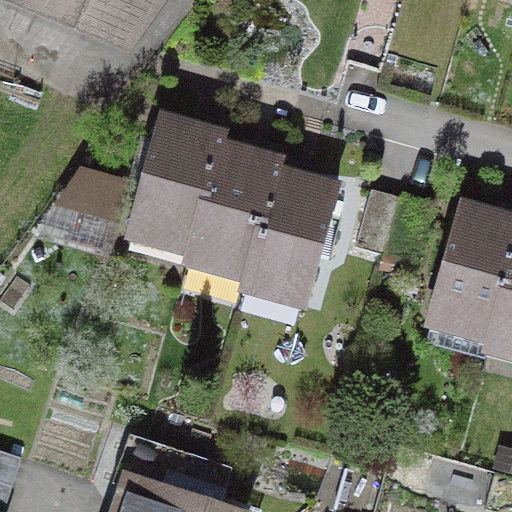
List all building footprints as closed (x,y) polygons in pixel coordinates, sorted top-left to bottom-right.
[(21,0),(102,33),(125,0),(21,0)] [(130,227),(191,244),(218,147),(221,138),(160,121),(130,227)] [(275,174),(278,164),(218,147),(191,244),(189,254),(248,271),(275,174)] [(53,225),(94,248),(126,192),(84,169),(53,225)] [(337,191),(275,174),(248,271),(245,280),(307,297),(337,191)] [(428,207),(371,190),(354,248),(412,264),(428,207)] [(487,341),(489,342),(511,261),(511,222),(461,209),(431,316),(490,332),(487,341)] [(511,265),(489,342),(511,348),(511,265)] [(120,487),(134,492),(205,511),(217,474),(133,447),(120,487)] [(0,511),(3,511),(21,459),(0,452),(0,511)] [(205,511),(134,492),(127,511),(205,511)]
